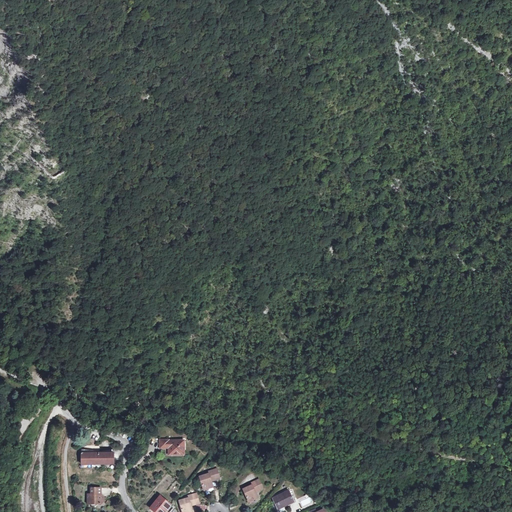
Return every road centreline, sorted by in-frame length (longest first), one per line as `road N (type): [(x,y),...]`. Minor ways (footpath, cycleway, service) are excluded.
road 1 (track): [(511,467),(384,442),(356,426)]
road 2 (residential): [(133,511),(120,482),(123,445),(76,423)]
